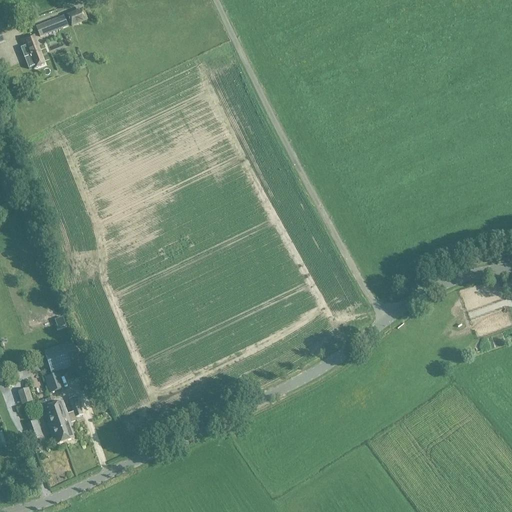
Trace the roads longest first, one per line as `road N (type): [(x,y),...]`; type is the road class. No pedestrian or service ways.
road 1 (unclassified): [(11,511),(98,480),(307,377),(387,320)]
road 2 (unclassified): [(387,320),(334,234),(217,0)]
road 3 (unclassified): [(387,320),(447,282),(511,267)]
